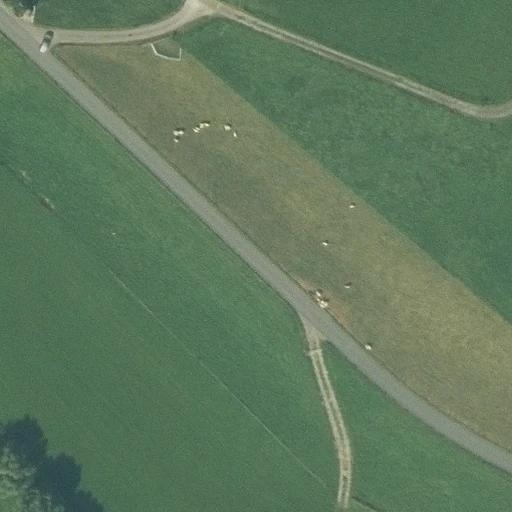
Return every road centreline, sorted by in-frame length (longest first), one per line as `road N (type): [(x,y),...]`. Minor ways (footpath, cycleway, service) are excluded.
road 1 (track): [(511,109),(484,117),(439,105),(201,0)]
road 2 (track): [(19,26),(105,34),(159,28),(207,4)]
